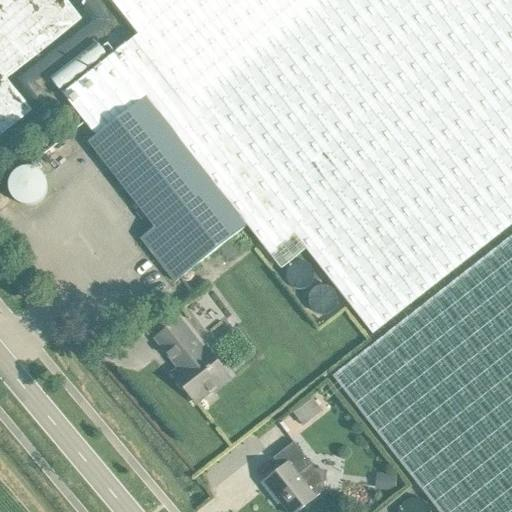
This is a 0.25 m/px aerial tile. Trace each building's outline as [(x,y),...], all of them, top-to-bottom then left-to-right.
[(511,0),(110,0),(138,35),(63,94),(96,136),(88,142),(155,227),(141,238),(175,282),(247,226),(280,268),(305,249),(372,334),(511,224),(511,0)] [(59,140),(74,128),(68,119),(53,131),(59,140)] [(46,180),(42,174),(36,170),(28,168),(21,170),(15,174),(11,180),(10,187),(11,195),(15,201),(21,205),(29,206),(36,205),(42,201),(46,195),(47,187),(46,180)] [(511,511),(511,235),(332,376),(431,502),(438,511),(511,511)] [(203,350),(179,320),(155,339),(179,368),(172,373),(196,404),(229,378),(206,347),(203,350)] [(297,511),(315,498),(323,492),(327,471),(315,469),(311,465),(294,442),(273,458),(281,469),(262,484),(273,497),(275,495),(287,511),(297,511)] [(395,490),(397,474),(377,472),(375,488),(395,490)]
